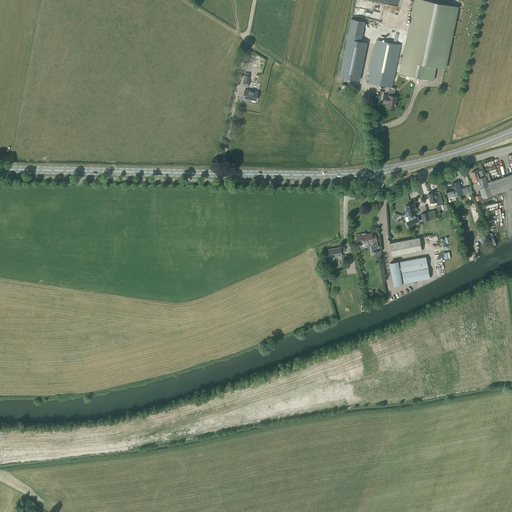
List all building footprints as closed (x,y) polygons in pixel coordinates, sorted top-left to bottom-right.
[(459,7),(425,0),(413,0),(398,73),(433,81),(436,67),(446,69),(459,7)] [(359,81),(367,43),(360,41),(365,22),(351,19),(339,77),(359,81)] [(392,87),(397,64),(400,45),(376,40),(371,64),(368,82),(389,87),(388,95),(385,94),(383,103),(387,103),(389,103),(388,106),(395,108),(398,97),(394,96),(395,87),(392,87)] [(258,92),(245,89),(243,99),(251,101),(251,99),(256,100),(258,92)] [(511,160),(511,161),(511,163),(511,174),(491,181),(489,175),(486,176),(492,194),(506,189),(508,237),(511,235),(511,160)] [(483,198),(492,195),(485,176),(483,177),(481,171),(477,172),(477,171),(471,173),(474,182),(477,181),(483,198)] [(462,195),(469,193),(467,187),(461,189),(459,182),(452,184),(452,187),(445,189),(447,194),(454,193),(455,196),(462,194),(462,195)] [(437,206),(443,204),(439,192),(435,193),(435,192),(431,193),(431,192),(428,193),(429,194),(428,194),(430,203),(436,201),(437,206)] [(412,205),(412,204),(406,205),(407,209),(406,209),(408,216),(410,216),(412,220),(406,223),(408,227),(420,221),(418,217),(416,218),(414,215),(417,214),(415,209),(417,209),(415,204),(412,205)] [(430,220),(436,218),(434,211),(428,212),(430,220)] [(368,242),(377,240),(375,234),(372,235),(372,233),(356,236),(358,244),(365,243),(365,245),(369,244),(368,242)] [(392,256),(422,251),(419,238),(389,243),(392,256)] [(338,257),(337,256),(342,255),(340,247),(328,250),(329,253),(327,254),(329,260),(338,257)] [(430,278),(426,257),(398,262),(398,261),(390,262),(389,263),(394,286),(402,284),(402,283),(404,283),(430,278)]
